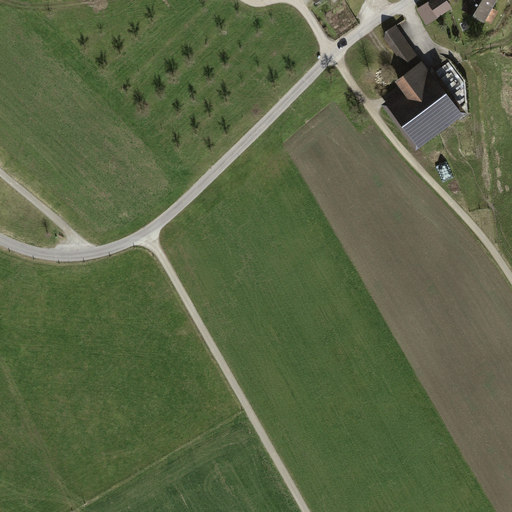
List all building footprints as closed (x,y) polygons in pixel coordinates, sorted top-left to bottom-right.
[(445,0),(434,0),(429,4),(436,16),(450,7),(445,0)] [(470,0),(465,9),(491,24),(498,11),(490,6),(492,0),(470,0)] [(436,16),(429,4),(419,10),(426,22),(436,16)] [(399,34),(400,33),(395,26),(385,32),(385,39),(387,42),(399,34)] [(430,76),(399,34),(387,42),(389,45),(401,61),(410,74),(399,82),(407,93),(430,76)] [(410,74),(401,61),(389,69),(399,82),(410,74)] [(407,93),(390,106),(417,141),(457,111),(430,76),(407,93)]
